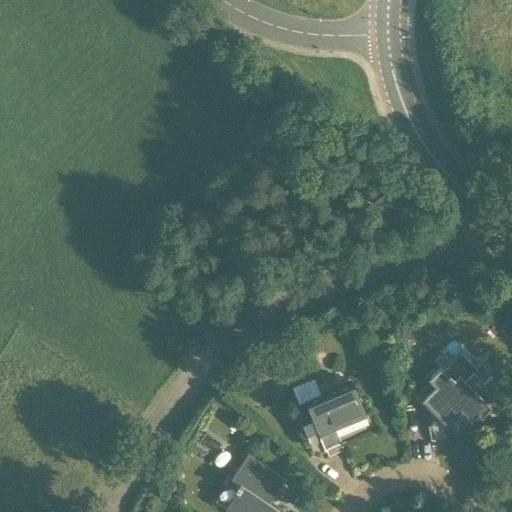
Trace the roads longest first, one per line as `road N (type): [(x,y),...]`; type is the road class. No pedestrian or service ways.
road 1 (residential): [(104,511),(155,417),(208,348),(257,308),(323,280),(456,248),(493,215)]
road 2 (tertiary): [(493,215),(426,154),(399,98),(386,35)]
road 3 (unclassified): [(386,35),(292,31),(219,0)]
road 4 (residential): [(346,511),(389,478),(422,472),(453,488)]
